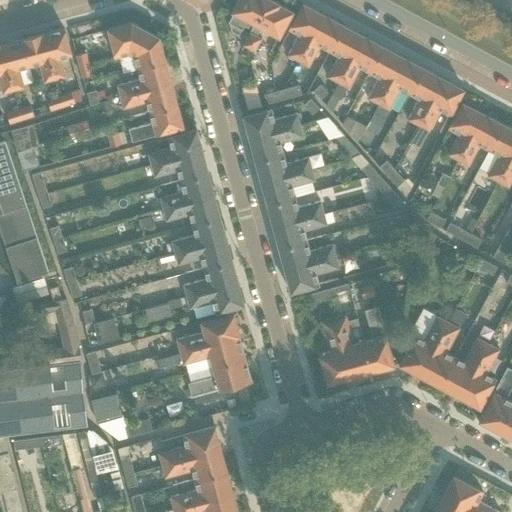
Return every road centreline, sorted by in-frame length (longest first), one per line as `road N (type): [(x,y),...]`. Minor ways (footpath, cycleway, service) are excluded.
road 1 (residential): [(163,0),(191,22),(301,429)]
road 2 (secondary): [(368,0),(511,76)]
road 3 (residential): [(301,429),(385,408),(437,428)]
